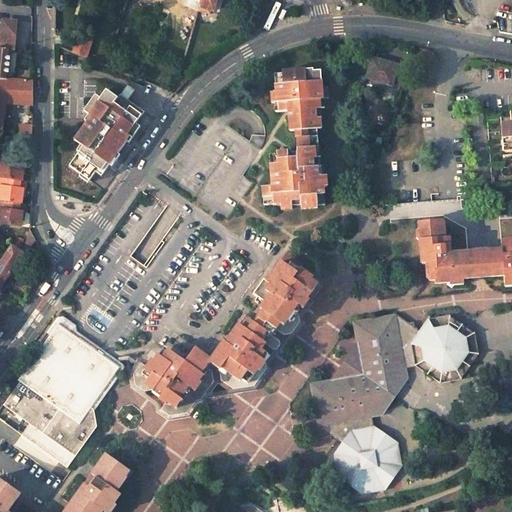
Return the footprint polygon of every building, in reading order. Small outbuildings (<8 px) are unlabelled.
[(216,0),(201,0),(199,7),(198,10),(208,13),(209,10),(213,11),(216,0)] [(115,35),(127,36),(129,14),(117,13),(115,35)] [(17,22),(2,20),(0,38),(0,48),(10,49),(10,50),(15,51),(17,22)] [(80,37),(74,53),(87,58),(92,42),(80,37)] [(0,77),(7,78),(10,50),(10,49),(0,48),(0,77)] [(389,63),(372,58),(366,77),(391,85),(398,65),(389,62),(389,63)] [(317,205),(325,205),(323,187),(327,187),(326,176),(318,176),(317,167),(313,167),(313,158),(315,158),(314,148),(318,147),(317,129),(321,129),(320,118),(316,118),(315,109),(320,109),(320,99),(327,99),(327,88),(322,88),(320,70),(313,71),(313,69),(282,71),(282,73),(274,73),(276,91),(271,92),(272,103),(280,102),(280,112),(288,111),(290,131),(295,130),(297,152),(296,152),(297,157),(288,158),(287,151),(276,152),(277,154),(269,155),(272,186),(262,187),(263,205),(280,204),(281,209),(292,209),(291,201),(300,200),(300,205),(301,206),(301,209),(317,207),(317,205)] [(7,78),(0,77),(0,137),(1,137),(3,117),(4,104),(2,104),(3,101),(30,104),(32,100),(32,81),(31,81),(23,80),(7,78)] [(128,84),(121,95),(131,102),(138,92),(128,84)] [(95,119),(83,134),(85,136),(80,143),(82,144),(84,146),(84,147),(80,152),(80,153),(69,166),(80,175),(90,181),(96,173),(97,172),(98,170),(101,172),(112,157),(115,158),(118,153),(126,143),(127,142),(124,140),(136,124),(136,123),(144,113),(141,110),(131,102),(121,95),(118,97),(118,98),(107,91),(101,99),(99,102),(96,100),(90,108),(93,110),(89,115),(95,119)] [(93,110),(90,108),(96,100),(99,102),(101,99),(96,95),(83,111),(89,115),(93,110)] [(88,122),(75,140),(80,143),(85,136),(83,134),(95,119),(89,115),(85,120),(88,122)] [(511,122),(501,124),(502,145),(511,143),(511,122)] [(136,124),(124,140),(127,142),(128,143),(141,127),(136,124)] [(32,141),(32,125),(20,125),(20,141),(32,142),(32,141)] [(0,177),(21,180),(22,180),(24,165),(20,164),(21,157),(0,153),(0,177)] [(112,167),(121,156),(118,153),(115,158),(112,157),(101,172),(98,170),(97,172),(102,176),(110,166),(112,167)] [(79,177),(88,184),(90,181),(80,175),(79,177)] [(0,200),(21,203),(22,203),(24,189),(20,188),(21,180),(0,177),(0,200)] [(0,222),(21,226),(23,211),(20,211),(21,203),(0,200),(0,222)] [(475,275),(491,274),(491,277),(504,276),(504,281),(511,280),(511,282),(511,239),(503,240),(501,242),(502,250),(478,251),(464,252),(451,253),(450,237),(445,237),(444,222),(442,220),(423,221),(423,229),(419,229),(417,231),(417,238),(419,240),(420,253),(421,253),(425,253),(426,264),(426,278),(429,280),(435,280),(435,284),(449,283),(456,282),(455,280),(463,279),(476,278),(475,275)] [(22,252),(12,245),(0,262),(0,285),(1,286),(23,252),(22,252)] [(224,341),(211,359),(196,347),(185,361),(183,360),(168,350),(163,358),(158,355),(154,361),(152,359),(147,366),(142,362),(134,373),(136,383),(146,390),(154,391),(153,391),(161,397),(160,400),(166,404),(162,410),(170,416),(189,413),(197,401),(201,400),(214,382),(211,371),(215,366),(221,369),(222,380),(235,389),(255,386),(267,368),(266,362),(261,358),(265,352),(262,349),(266,344),(274,349),(278,349),(281,344),(280,340),(284,335),(292,333),(300,322),(299,314),(297,313),(301,308),(302,309),(308,300),(307,299),(317,285),(311,281),(313,278),(300,269),(301,267),(304,264),(287,252),(266,282),(264,280),(258,288),(253,294),(264,302),(260,308),(263,311),(258,318),(254,323),(249,319),(243,327),(239,324),(226,343),(224,341)] [(218,395),(257,388),(271,369),(270,361),(276,352),(284,351),(291,340),(303,323),(302,315),(312,301),(312,298),(321,285),(319,279),(301,267),(300,269),(313,278),(317,282),(317,285),(307,299),(308,300),(302,309),(299,314),(300,322),(292,333),(284,335),(280,340),(281,344),(278,349),(274,349),(266,362),(267,368),(255,386),(235,389),(222,380),(221,369),(215,366),(211,371),(214,382),(201,400),(197,401),(189,413),(170,416),(162,410),(157,398),(146,390),(136,383),(134,373),(142,362),(140,360),(136,358),(135,360),(133,362),(135,364),(130,372),(131,375),(132,387),(154,402),(158,412),(169,420),(191,416),(199,404),(203,404),(207,397),(218,395)] [(255,316),(253,318),(244,312),(225,338),(223,337),(210,354),(195,343),(183,360),(185,361),(196,347),(211,359),(224,341),(226,343),(239,324),(245,317),(249,319),(254,323),(258,318),(263,311),(260,308),(264,302),(253,294),(258,288),(255,286),(249,295),(259,303),(255,309),(258,311),(255,316)] [(331,435),(337,439),(342,443),(334,455),(338,477),(350,485),(363,494),(384,490),(402,465),(398,443),(373,426),(371,417),(381,415),(407,377),(406,368),(415,366),(440,383),(461,379),(478,354),(475,333),(450,315),(428,319),(422,328),(420,331),(409,324),(395,314),(353,322),(357,343),(331,379),(310,384),(317,422),(318,426),(331,435)] [(120,366),(92,406),(94,408),(104,394),(125,365),(118,361),(128,358),(133,362),(135,360),(136,358),(129,354),(123,355),(114,357),(78,332),(76,330),(75,324),(65,317),(63,316),(57,317),(46,332),(48,333),(50,335),(58,323),(120,366)] [(92,406),(120,366),(58,323),(50,335),(18,380),(20,381),(4,405),(65,449),(75,456),(97,426),(94,408),(92,406)] [(67,467),(75,456),(65,449),(57,460),(67,467)] [(117,491),(127,477),(127,476),(122,473),(126,467),(108,454),(89,480),(106,495),(115,503),(121,494),(117,491)] [(126,467),(122,473),(127,476),(131,471),(126,467)] [(89,480),(66,511),(7,511),(22,493),(3,480),(0,483),(0,511),(101,511),(103,510),(105,511),(107,511),(109,511),(114,503),(115,503),(106,495),(89,480)] [(109,511),(112,511),(117,505),(115,504),(114,503),(109,511)]
